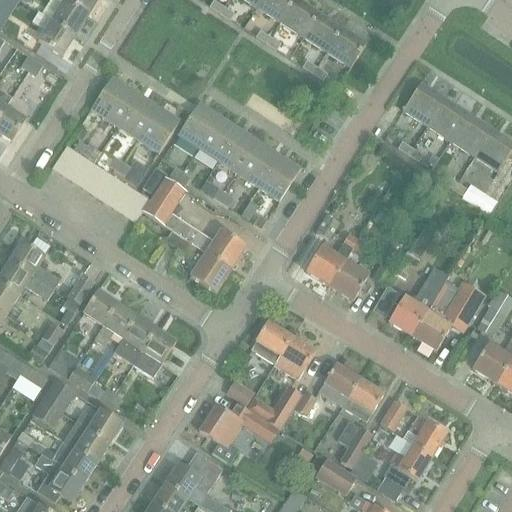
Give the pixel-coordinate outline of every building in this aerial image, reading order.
[(60,0),(63,2),(62,2),(87,18),(98,0),(60,0)] [(241,0),(256,10),(262,0),(241,0)] [(262,0),(256,10),(279,24),(295,0),(262,0)] [(297,0),(295,0),(279,24),(303,39),(319,14),(297,0)] [(38,15),(37,16),(74,39),(87,18),(62,2),(50,22),(38,15)] [(219,16),(224,9),(213,3),(209,10),(219,16)] [(224,9),(219,16),(229,23),(234,16),(224,9)] [(326,54),(342,29),(319,14),(303,39),(326,54)] [(32,25),(43,32),(36,43),(61,59),(74,39),(37,16),(32,25)] [(366,44),(342,29),(326,54),(350,70),(366,44)] [(265,46),(270,39),(260,33),(256,40),(265,46)] [(270,39),(265,46),(276,53),(281,46),(270,39)] [(103,57),(115,64),(121,53),(108,46),(103,57)] [(16,51),(9,63),(29,75),(36,64),(16,51)] [(312,76),(316,69),(307,63),(302,70),(312,76)] [(36,64),(29,75),(35,79),(43,68),(36,64)] [(44,68),(29,95),(45,103),(60,76),(44,68)] [(316,69),(312,76),(323,83),(328,76),(316,69)] [(90,111),(107,122),(113,126),(134,93),(112,78),(90,111)] [(426,128),(445,101),(421,85),(403,113),(426,128)] [(0,117),(6,109),(12,100),(0,92),(0,117)] [(134,93),(113,126),(135,140),(156,108),(134,93)] [(426,128),(450,144),(468,116),(445,101),(426,128)] [(198,150),(220,118),(199,104),(178,137),(198,150)] [(158,155),(168,139),(179,122),(156,108),(135,140),(158,155)] [(26,121),(6,109),(0,117),(0,138),(10,145),(26,121)] [(450,144),(473,159),(491,131),(468,116),(450,144)] [(218,163),(240,131),(220,118),(198,150),(218,163)] [(218,163),(238,177),(260,144),(240,131),(218,163)] [(473,159),(497,174),(511,151),(511,144),(491,131),(473,159)] [(238,177),(258,190),(280,157),(260,144),(238,177)] [(402,144),(398,151),(407,158),(412,150),(402,144)] [(86,148),(80,157),(87,161),(91,164),(98,154),(86,147),(86,148)] [(66,148),(51,171),(52,171),(61,177),(76,154),(72,152),(67,148),(66,148)] [(412,150),(407,158),(418,165),(423,158),(412,150)] [(76,154),(61,177),(72,184),(87,161),(80,157),(76,154)] [(258,190),(262,192),(279,203),(300,171),(280,157),(258,190)] [(114,172),(120,163),(115,160),(109,169),(114,172)] [(82,191),(97,168),(91,164),(87,161),(72,184),(82,191)] [(120,163),(114,172),(124,179),(131,170),(120,163)] [(131,170),(124,179),(137,187),(147,171),(135,163),(131,170)] [(93,198),(108,175),(97,168),(82,191),(93,198)] [(176,184),(183,175),(175,169),(169,179),(176,184)] [(103,205),(118,182),(108,175),(93,198),(103,205)] [(185,189),(188,184),(191,180),(183,175),(176,184),(185,189)] [(451,192),(456,185),(446,178),(442,185),(451,192)] [(245,249),(229,238),(221,233),(213,244),(171,215),(185,193),(166,180),(143,214),(171,234),(170,234),(230,272),(245,249)] [(114,212),(129,189),(118,182),(103,205),(114,212)] [(484,202),(479,209),(491,217),(496,209),(497,210),(506,195),(493,186),(483,201),(484,202)] [(124,218),(139,195),(129,189),(114,212),(124,218)] [(220,205),(226,196),(219,191),(212,200),(220,205)] [(135,225),(142,214),(150,202),(139,195),(124,218),(135,225)] [(226,196),(220,205),(228,211),(234,201),(226,196)] [(253,226),(261,231),(266,223),(259,217),(253,226)] [(325,218),(315,235),(328,243),(338,226),(325,218)] [(423,232),(416,243),(426,249),(433,238),(423,232)] [(164,243),(189,259),(194,250),(205,256),(190,279),(215,295),(230,272),(170,234),(164,243)] [(305,274),(329,288),(358,241),(349,235),(336,256),(322,247),(305,274)] [(358,241),(329,288),(354,304),(370,277),(346,262),(351,254),(360,259),(368,246),(358,241)] [(7,265),(53,294),(60,283),(37,268),(43,259),(20,244),(7,265)] [(372,281),(385,289),(397,268),(384,260),(372,281)] [(53,294),(7,265),(0,275),(0,287),(18,299),(24,289),(46,304),(53,294)] [(388,325),(412,339),(441,292),(440,291),(448,279),(434,271),(412,306),(403,300),(388,325)] [(81,278),(70,294),(65,301),(77,309),(92,285),(81,278)] [(427,315),(412,339),(436,354),(451,329),(439,322),(458,291),(446,283),(427,315)] [(458,291),(439,322),(451,329),(462,336),(486,298),(462,284),(458,291)] [(12,307),(18,299),(0,287),(0,314),(5,318),(15,324),(22,314),(12,307)] [(491,311),(478,332),(492,340),(511,306),(511,300),(497,292),(493,299),(487,308),(491,311)] [(96,294),(86,311),(82,316),(102,329),(116,307),(96,294)] [(72,315),(77,309),(65,301),(61,308),(72,315)] [(103,348),(111,335),(121,341),(135,319),(116,307),(102,329),(93,342),(103,348)] [(121,341),(112,355),(131,367),(154,332),(135,319),(121,341)] [(249,352),(260,359),(274,367),(291,340),(266,325),(249,352)] [(43,340),(42,341),(53,348),(63,333),(52,326),(47,333),(40,328),(35,335),(43,340)] [(154,332),(131,367),(143,375),(152,380),(160,367),(174,345),(154,332)] [(472,372),(495,386),(511,358),(511,339),(502,356),(487,347),(472,372)] [(274,367),(286,375),(297,382),(314,355),(291,340),(274,367)] [(49,356),(53,348),(42,341),(37,348),(35,347),(27,358),(41,367),(48,355),(49,356)] [(6,376),(16,382),(19,378),(26,367),(5,354),(0,361),(0,365),(0,384),(0,385),(6,376)] [(511,358),(495,386),(511,396),(511,358)] [(68,365),(60,377),(67,382),(75,369),(68,365)] [(26,367),(19,378),(27,383),(41,392),(48,381),(26,367)] [(318,395),(329,402),(343,410),(360,382),(335,367),(318,395)] [(91,368),(89,378),(108,383),(110,374),(91,368)] [(75,369),(67,382),(86,394),(95,382),(75,369)] [(343,410),(354,417),(354,418),(365,425),(383,397),(360,382),(343,410)] [(42,404),(62,417),(76,396),(55,383),(42,404)] [(227,396),(247,409),(254,397),(234,385),(227,396)] [(106,391),(99,402),(100,403),(106,407),(113,395),(107,392),(106,391)] [(113,395),(106,407),(115,412),(122,401),(113,395)] [(307,419),(317,403),(305,395),(295,412),(307,419)] [(381,427),(393,435),(407,411),(395,403),(381,427)] [(62,417),(42,404),(32,419),(52,432),(62,417)] [(216,408),(199,434),(218,447),(213,455),(230,466),(237,454),(228,448),(242,428),(270,447),(278,434),(236,407),(229,417),(216,408)] [(81,415),(74,425),(107,447),(121,426),(98,412),(92,422),(81,415)] [(408,433),(403,441),(412,446),(411,447),(431,459),(446,435),(418,418),(411,429),(410,428),(408,433)] [(74,425),(62,444),(95,467),(107,447),(74,425)] [(348,450),(339,464),(350,471),(371,438),(360,431),(360,432),(349,425),(337,443),(348,450)] [(17,443),(28,450),(42,459),(47,451),(22,434),(17,443)] [(0,455),(8,442),(0,436),(0,455)] [(390,467),(383,479),(404,492),(411,480),(416,483),(431,459),(411,447),(397,438),(389,451),(396,455),(389,466),(390,467)] [(0,468),(0,471),(9,478),(23,456),(24,456),(28,450),(17,443),(0,468)] [(54,455),(49,464),(83,486),(95,467),(62,444),(54,455)] [(301,448),(296,456),(307,464),(312,456),(301,448)] [(42,459),(49,464),(54,455),(47,451),(42,459)] [(83,486),(49,464),(42,459),(41,459),(36,468),(54,480),(51,485),(45,481),(36,495),(53,507),(59,498),(70,505),(83,486)] [(315,480),(345,500),(356,482),(326,463),(315,480)] [(177,466),(164,486),(186,501),(186,500),(198,508),(203,511),(219,511),(203,501),(205,499),(193,491),(199,481),(177,466)] [(0,485),(0,499),(6,503),(12,493),(0,485)] [(178,511),(186,501),(164,486),(151,505),(161,511),(178,511)] [(298,511),(306,500),(294,492),(280,511),(298,511)] [(378,511),(376,510),(355,497),(348,508),(353,511),(378,511)] [(16,511),(43,511),(25,500),(16,511)]
